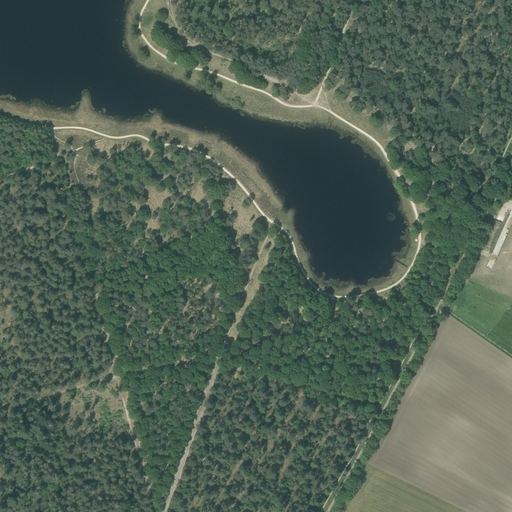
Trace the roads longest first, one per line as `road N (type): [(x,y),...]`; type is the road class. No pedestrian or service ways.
road 1 (track): [(328,511),(511,150)]
road 2 (track): [(148,0),(142,37),(162,56),(280,103),(316,104)]
road 3 (track): [(420,247),(389,287),(323,295),(296,264),(285,232),(269,221)]
road 4 (track): [(269,221),(240,185),(191,149),(108,137)]
road 5 (track): [(420,247),(408,193),(378,144),(316,104)]
road 6 (track): [(0,408),(116,373)]
